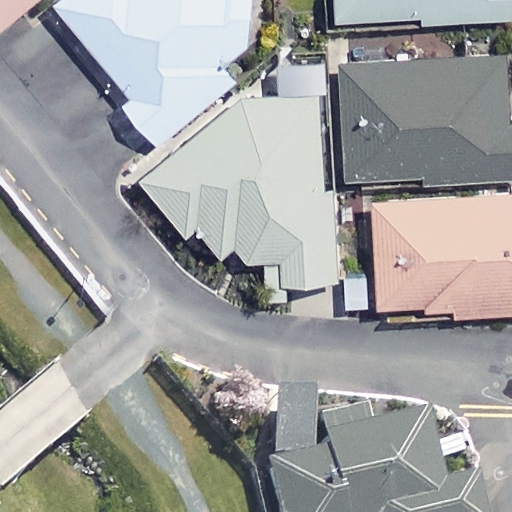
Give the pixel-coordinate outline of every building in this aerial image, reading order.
[(0,0),(0,24),(1,26),(29,0),(0,0)] [(257,0),(61,0),(166,131),(235,76),(223,61),(262,29),(257,0)] [(335,0),(336,18),(511,12),(511,10),(511,0),(335,0)] [(511,174),(511,72),(511,55),(347,60),(350,179),(511,174)] [(319,86),(250,90),(144,171),(187,224),(220,248),(268,245),(270,282),(339,278),(333,183),(325,184),(319,86)] [(511,309),(511,191),(367,193),(368,311),(511,309)] [(437,421),(263,454),(274,511),(476,511),(471,484),(450,488),(437,421)]
